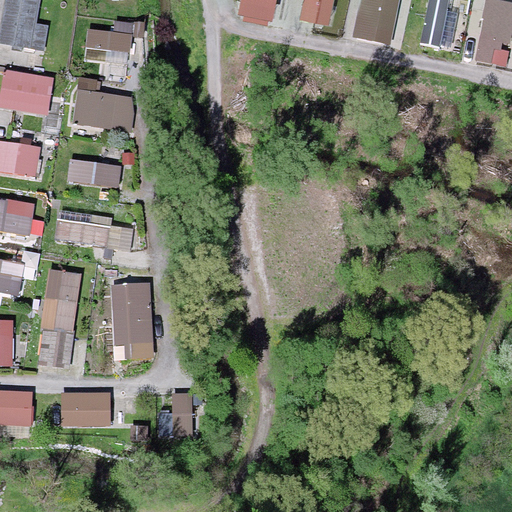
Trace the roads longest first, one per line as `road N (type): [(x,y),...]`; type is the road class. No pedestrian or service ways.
road 1 (track): [(219,0),(216,137),(239,205),(263,427),(253,473),(217,511)]
road 2 (track): [(0,386),(141,391),(169,373),(147,109)]
road 3 (track): [(221,0),(257,34),(511,91)]
